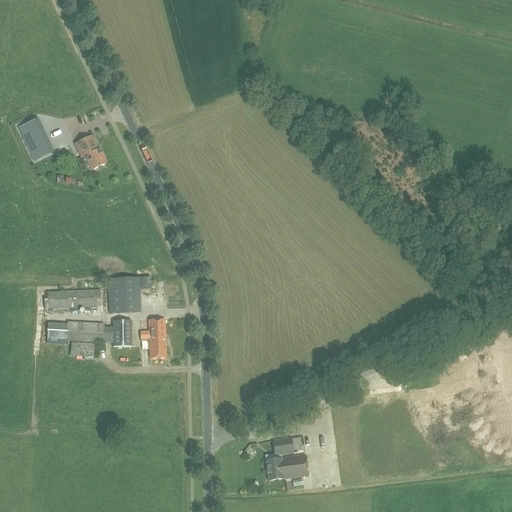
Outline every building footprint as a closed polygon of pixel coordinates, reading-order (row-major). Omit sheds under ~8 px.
[(18,128),(34,162),(49,154),(33,121),(18,128)] [(68,123),(55,125),(58,158),(72,156),(68,123)] [(81,157),(85,156),(92,170),(106,163),(99,148),(97,149),(91,136),(75,143),(81,157)] [(109,314),(140,312),(139,278),(107,279),(109,314)] [(45,293),(44,310),(102,308),(100,290),(45,293)] [(140,333),(140,340),(149,340),(150,359),(166,359),(165,320),(149,321),(149,333),(140,333)] [(131,321),(112,321),(113,348),(132,348),(131,321)] [(48,322),(47,341),(47,346),(56,347),(56,342),(104,344),(103,324),(48,322)] [(402,390),(392,391),(392,403),(403,403),(402,390)] [(461,408),(461,425),(480,424),(480,421),(489,420),(488,395),(415,397),(415,409),(461,408)] [(348,428),(337,430),(345,467),(346,467),(353,466),(356,462),(356,458),(360,457),(361,452),(367,444),(360,440),(369,438),(370,447),(375,441),(393,445),(397,426),(398,426),(397,420),(394,417),(391,421),(382,420),(380,405),(350,411),(356,415),(357,414),(359,423),(360,417),(368,418),(369,423),(363,431),(358,428),(356,430),(348,428)] [(346,418),(348,417),(347,410),(338,411),(339,424),(347,423),(346,418)] [(416,468),(493,463),(492,435),(464,437),(464,430),(423,433),(424,442),(452,440),(452,447),(435,449),(411,450),(412,462),(415,462),(416,468)] [(274,441),(276,456),(281,456),(294,454),(292,439),(274,441)] [(266,461),(269,481),(309,476),(306,456),(282,459),(281,456),(276,456),(276,460),(266,461)]
